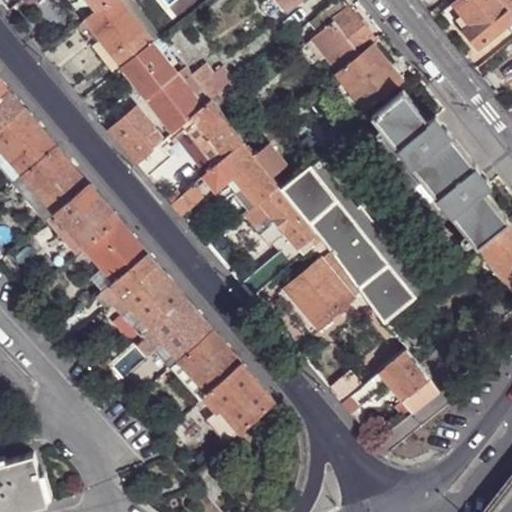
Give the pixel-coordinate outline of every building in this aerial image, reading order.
[(120,69),(153,43),(117,0),(110,0),(97,11),(83,21),(120,69)] [(110,0),(88,0),(97,11),(110,0)] [(117,0),(153,43),(161,37),(131,0),(117,0)] [(271,16),(278,10),(269,0),(263,0),(259,4),(260,10),(264,14),(271,16)] [(283,7),(277,0),(269,0),(278,10),(283,7)] [(277,0),(283,7),(286,12),(300,0),(277,0)] [(312,37),(336,70),(369,44),(374,39),(343,0),(335,0),(317,15),(325,25),(318,31),(312,37)] [(511,0),(454,0),(452,1),(461,11),(455,16),(479,45),(511,17),(511,0)] [(310,20),(318,31),(325,25),(317,15),(310,20)] [(173,134),(175,132),(183,125),(212,101),(211,99),(192,75),(187,69),(178,75),(153,43),(120,69),(113,75),(126,92),(133,85),(173,134)] [(369,44),(336,70),(365,106),(401,77),(377,45),(372,48),(369,44)] [(192,75),(211,99),(234,80),(224,66),(214,74),(206,64),(192,75)] [(0,96),(9,90),(0,79),(0,96)] [(445,205),(478,245),(509,220),(483,188),(490,183),(434,113),(427,118),(402,88),(371,113),(404,155),(412,163),(437,195),(445,205)] [(0,128),(23,107),(9,90),(0,96),(0,128)] [(217,167),(247,143),(244,140),(212,101),(183,125),(217,167)] [(138,163),(154,150),(163,143),(153,130),(154,128),(135,106),(108,129),(138,163)] [(0,168),(13,183),(56,146),(23,107),(0,128),(0,168)] [(337,128),(343,136),(348,131),(355,126),(349,119),(337,128)] [(175,132),(209,173),(217,167),(183,125),(175,132)] [(343,136),(324,151),(329,157),(353,137),(348,131),(343,136)] [(262,202),(281,186),(280,185),(271,174),(286,162),(270,143),(255,154),(247,143),(217,167),(209,173),(205,176),(216,190),(228,181),(237,193),(245,187),(259,205),(262,202)] [(13,183),(45,221),(89,184),(56,146),(13,183)] [(138,163),(148,175),(163,162),(154,150),(138,163)] [(324,151),(308,163),(348,213),(359,205),(323,161),(329,157),(324,151)] [(360,293),(383,321),(395,312),(414,296),(376,247),(386,238),(359,205),(348,213),(308,163),(302,168),(280,185),(281,186),(323,240),(333,251),(334,251),(351,279),(350,280),(360,293)] [(45,221),(74,255),(84,247),(118,217),(89,184),(45,221)] [(171,202),(182,214),(202,198),(193,186),(182,194),(171,202)] [(292,265),(314,248),(323,240),(281,186),(262,202),(259,205),(251,211),(246,215),(261,234),(277,222),(287,235),(275,245),(282,253),(292,265)] [(237,193),(251,211),(259,205),(245,187),(237,193)] [(166,197),(171,202),(182,194),(177,188),(166,197)] [(148,253),(118,217),(84,247),(103,269),(114,283),(148,253)] [(500,280),(508,292),(511,288),(511,224),(509,220),(478,245),(504,277),(500,280)] [(376,247),(414,296),(431,282),(427,276),(420,282),(386,238),(376,247)] [(478,245),(474,248),(500,280),(504,277),(478,245)] [(259,256),(265,265),(277,256),(271,247),(259,256)] [(334,251),(333,251),(321,261),(352,299),(360,293),(350,280),(351,279),(334,251)] [(101,294),(109,304),(112,302),(156,262),(148,253),(114,283),(101,294)] [(241,284),(252,297),(292,265),(282,253),(277,256),(265,265),(241,284)] [(427,276),(431,282),(454,264),(449,258),(427,276)] [(352,299),(321,261),(286,290),(317,328),(336,313),(339,317),(349,308),(346,304),(352,299)] [(112,302),(142,336),(186,297),(156,262),(112,302)] [(90,281),(101,294),(114,283),(103,269),(90,281)] [(167,363),(171,368),(214,330),(186,297),(142,336),(144,338),(136,344),(147,357),(155,350),(163,344),(174,357),(167,363)] [(406,349),(411,355),(422,345),(395,312),(383,321),(406,349)] [(214,330),(171,368),(200,401),(205,396),(242,363),(214,330)] [(163,344),(155,350),(167,363),(174,357),(163,344)] [(431,379),(418,363),(411,355),(406,349),(362,385),(342,402),(352,414),(387,384),(403,402),(431,379)] [(207,461),(275,401),(242,363),(205,396),(216,409),(205,419),(221,436),(200,455),(207,461)] [(331,389),(342,402),(362,385),(351,372),(331,389)] [(0,511),(10,511),(49,502),(34,452),(0,462),(0,511)]
